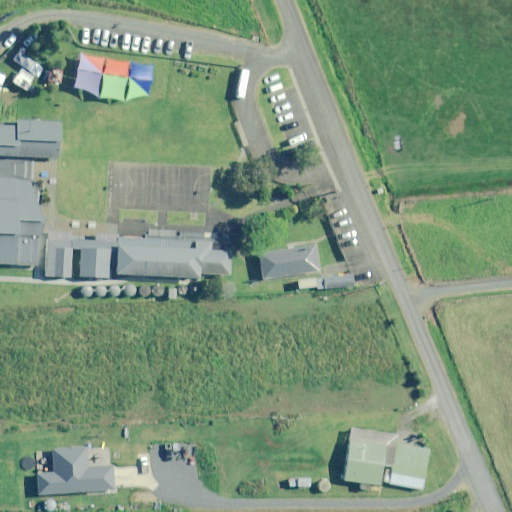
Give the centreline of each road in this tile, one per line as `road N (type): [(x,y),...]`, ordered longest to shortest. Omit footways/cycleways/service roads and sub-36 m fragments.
road 1 (residential): [(499,511),(403,299),(284,0)]
road 2 (unknown): [(265,44),(68,7),(0,24)]
road 3 (unknown): [(348,161),(298,170),(260,149),(241,76),(265,44)]
